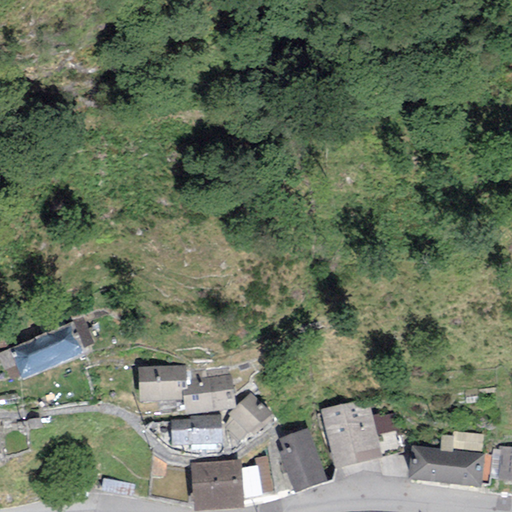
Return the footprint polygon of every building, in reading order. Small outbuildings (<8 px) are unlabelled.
[(93,343),(82,317),(73,321),(84,347),(93,343)] [(20,376),(22,380),(83,354),(69,323),(9,349),(16,365),(20,376)] [(16,365),(9,349),(0,353),(0,364),(3,371),(5,370),(16,365)] [(20,376),(16,365),(5,370),(10,380),(20,376)] [(185,365),(137,368),(139,402),(183,399),(183,390),(187,390),(186,381),(185,365)] [(230,375),(186,381),(187,390),(183,390),(183,399),(185,415),(233,409),(235,407),(230,375)] [(272,415),(250,392),(235,407),(233,409),(227,414),(230,416),(224,427),(239,442),(247,434),(250,437),(272,415)] [(367,398),(321,410),(335,469),(382,458),(377,437),(372,415),(367,398)] [(372,415),(377,437),(398,431),(393,410),(372,415)] [(170,420),(171,445),(221,443),(220,418),(220,415),(189,416),(190,419),(170,420)] [(326,481),(308,428),(279,438),(283,450),(278,452),(292,493),(326,481)] [(483,434),(453,432),(453,436),(452,449),(481,451),(483,434)] [(440,449),(452,451),(452,449),(453,436),(442,435),(440,449)] [(440,449),(411,446),(407,478),(479,487),(479,484),(483,455),(452,451),(440,449)] [(496,479),(511,480),(511,447),(497,447),(496,479)] [(492,456),(483,455),(479,484),(488,485),(492,456)] [(261,493),(272,491),(267,456),(254,458),(255,466),(257,466),(261,493)] [(240,459),(191,462),(194,510),(242,508),(242,500),(240,469),(240,459)] [(255,466),(240,469),(242,500),(262,498),(261,493),(257,466),(255,466)] [(135,485),(102,478),(100,489),(132,496),(135,485)]
